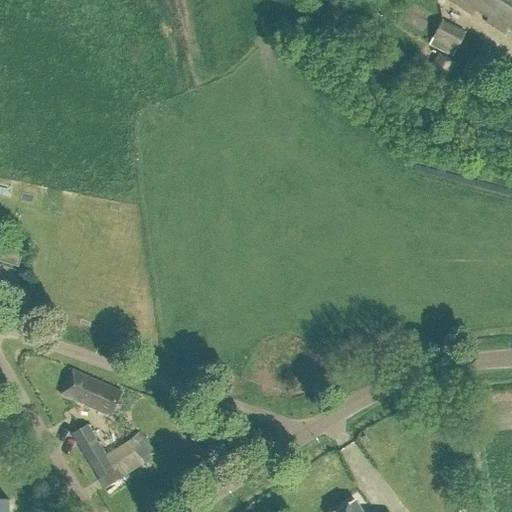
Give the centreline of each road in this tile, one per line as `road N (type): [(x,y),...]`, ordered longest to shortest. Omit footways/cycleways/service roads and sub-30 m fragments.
road 1 (unclassified): [(296,437),(262,415),(0,326)]
road 2 (tertiary): [(296,437),(399,380),(511,358)]
road 3 (residential): [(89,511),(0,362)]
road 4 (tertiary): [(185,511),(296,437)]
